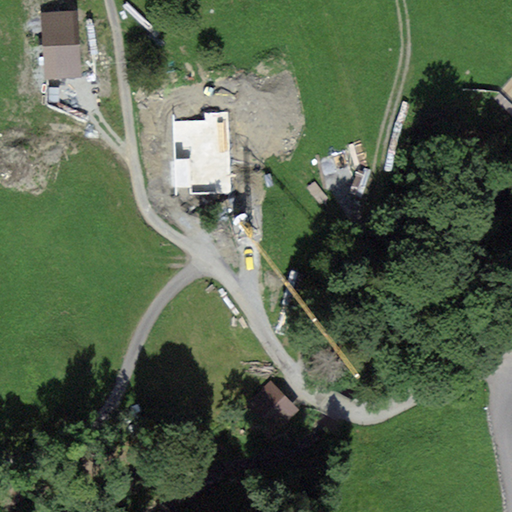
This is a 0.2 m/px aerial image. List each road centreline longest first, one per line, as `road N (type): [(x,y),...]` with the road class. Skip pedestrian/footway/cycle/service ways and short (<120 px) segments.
road 1 (track): [(207,262),(161,297),(106,418),(70,447),(0,457)]
road 2 (track): [(396,0),(405,51),(369,229)]
road 3 (unclassified): [(511,376),(474,367),(375,416),(322,394)]
